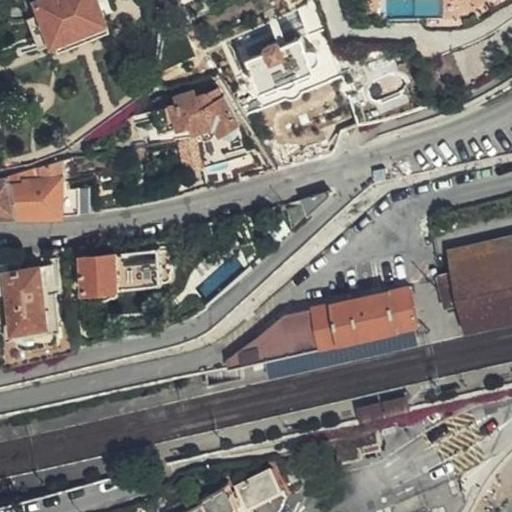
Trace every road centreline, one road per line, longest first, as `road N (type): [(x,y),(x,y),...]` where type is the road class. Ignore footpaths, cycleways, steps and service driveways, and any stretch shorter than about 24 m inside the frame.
road 1 (residential): [(511,186),(399,217),(203,362),(0,407)]
road 2 (residential): [(0,378),(169,337),(210,319),(353,182),(352,164)]
road 3 (residential): [(0,232),(178,213),(352,164)]
road 4 (residential): [(352,164),(353,144),(369,131),(473,92),(511,67)]
road 5 (residential): [(352,164),(511,109)]
